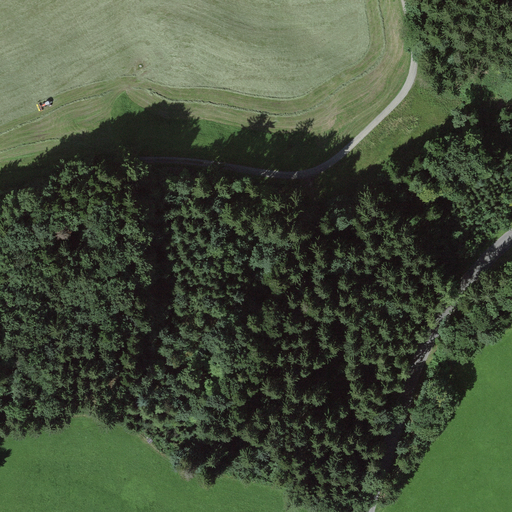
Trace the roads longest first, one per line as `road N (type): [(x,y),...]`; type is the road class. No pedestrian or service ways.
road 1 (track): [(403,0),(415,46),(409,84),(335,159),(301,170),(138,160),(81,165),(0,195)]
road 2 (tertiary): [(369,511),(430,334),(458,289),(511,237)]
